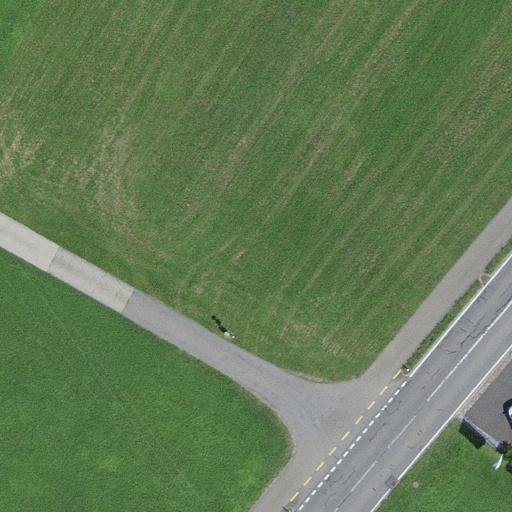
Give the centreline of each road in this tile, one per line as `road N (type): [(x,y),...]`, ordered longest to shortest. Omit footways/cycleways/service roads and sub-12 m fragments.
road 1 (unclassified): [(0,218),(382,455)]
road 2 (secondary): [(382,455),(511,299)]
